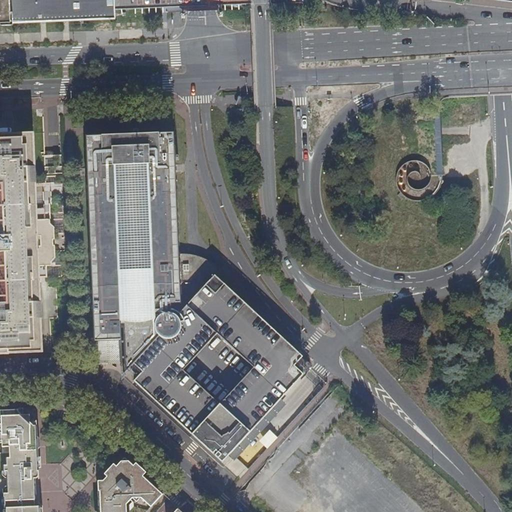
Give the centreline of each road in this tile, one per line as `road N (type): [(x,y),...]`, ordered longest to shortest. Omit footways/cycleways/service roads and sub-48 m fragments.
road 1 (trunk): [(192,82),(196,161),(242,271),(306,346),(472,484)]
road 2 (trunk): [(285,256),(308,295),(472,484)]
road 3 (tertiary): [(284,46),(0,58)]
road 4 (tertiary): [(228,511),(96,390),(64,377),(0,376)]
road 5 (trunk): [(506,99),(502,185),(473,260),(440,279),(404,282)]
road 6 (tertiary): [(511,36),(284,46)]
road 7 (trunk): [(307,187),(334,125),(361,101),(467,70)]
road 8 (tertiary): [(0,90),(192,82)]
road 9 (tertiary): [(297,77),(467,70)]
road 10 (trunk): [(266,107),(269,206),(285,256)]
road 11 (trunk): [(404,282),(344,263),(312,220),(307,187)]
road 12 (trunk): [(404,282),(330,291),(285,256)]
